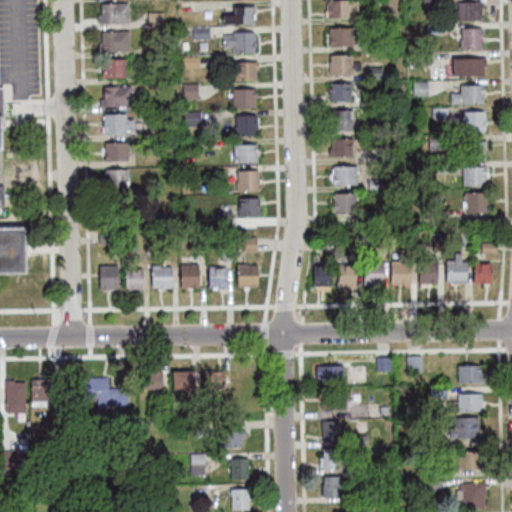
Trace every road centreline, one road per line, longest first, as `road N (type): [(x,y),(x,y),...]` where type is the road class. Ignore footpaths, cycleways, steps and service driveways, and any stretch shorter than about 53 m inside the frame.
road 1 (residential): [(286,511),(283,321),(295,218),(289,0)]
road 2 (tertiary): [(511,330),(0,339)]
road 3 (residential): [(71,338),(63,0)]
